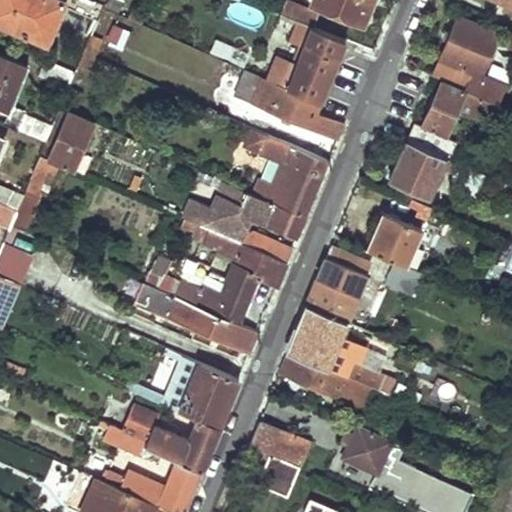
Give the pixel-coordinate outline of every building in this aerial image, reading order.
[(0,0),(0,22),(47,43),(64,5),(97,19),(105,2),(101,0),(100,0),(0,0)] [(374,0),(315,0),(313,5),(364,26),(374,0)] [(318,18),(287,6),(283,15),(314,27),(318,18)] [(482,76),(501,33),(461,15),(435,76),(442,79),(499,105),(502,106),(510,88),(482,76)] [(123,48),(130,28),(111,22),(105,42),(123,48)] [(183,59),(202,66),(193,89),(208,94),(222,57),(137,25),(122,63),(155,76),(161,60),(180,67),(183,59)] [(347,41),(314,27),(287,89),(320,103),(347,41)] [(511,49),(511,28),(503,45),(511,49)] [(214,37),(209,52),(245,64),(250,49),(214,37)] [(0,102),(10,107),(28,66),(0,53),(0,102)] [(39,73),(69,86),(76,72),(46,59),(39,73)] [(287,89),(262,78),(251,103),(337,141),(345,123),(317,110),(320,103),(287,89)] [(499,105),(442,79),(422,126),(415,122),(408,139),(458,162),(466,145),(449,138),(460,112),(490,126),(499,105)] [(24,112),(17,127),(47,140),(53,124),(24,112)] [(482,173),(458,162),(408,139),(389,180),(429,198),(444,164),(454,169),(453,171),(478,182),(482,173)] [(330,159),(292,143),(284,162),(298,168),(289,189),(275,183),(268,198),(307,215),(330,159)] [(0,201),(18,209),(24,194),(0,183),(0,201)] [(298,235),(307,215),(268,198),(233,183),(221,209),(199,199),(193,214),(243,236),(253,215),(298,235)] [(0,220),(11,226),(12,222),(18,209),(0,201),(0,220)] [(408,266),(423,229),(383,212),(368,249),(397,262),(408,266)] [(294,246),(254,230),(249,243),(288,260),(294,246)] [(279,282),(288,260),(249,243),(229,235),(223,249),(240,256),(237,264),(264,275),(279,282)] [(372,265),(332,246),(308,304),(347,323),(372,265)] [(408,266),(397,262),(386,285),(415,298),(426,275),(408,266)] [(242,323),(264,275),(237,264),(225,291),(206,282),(204,287),(193,282),(186,298),(222,314),(242,323)] [(0,324),(18,281),(0,272),(0,324)] [(175,319),(213,336),(222,314),(186,298),(175,319)] [(347,323),(308,304),(288,350),(327,368),(347,323)] [(242,323),(222,314),(213,336),(250,353),(259,330),(242,323)] [(168,327),(139,315),(132,331),(161,343),(168,327)] [(217,342),(211,340),(206,351),(223,358),(226,350),(216,346),(217,342)] [(327,368),(288,350),(279,373),(364,412),(375,389),(344,375),(327,368)] [(219,426),(240,379),(183,354),(162,401),(172,405),(199,418),(219,426)] [(351,362),(344,375),(375,389),(378,391),(383,378),(351,362)] [(170,455),(203,469),(219,426),(199,418),(190,439),(130,410),(123,427),(149,438),(147,444),(170,455)] [(311,442),(296,435),(295,437),(259,422),(249,445),(259,449),(300,468),(311,442)] [(373,486),(428,511),(464,511),(473,495),(401,462),(407,448),(359,425),(354,435),(347,432),(341,444),(348,447),(343,459),(378,475),(373,486)] [(118,446),(112,464),(127,469),(133,451),(118,446)] [(287,498),(300,468),(259,449),(247,474),(260,479),(257,485),(287,498)] [(178,511),(183,511),(203,469),(170,455),(167,463),(175,466),(167,485),(129,469),(121,487),(161,505),(178,511)] [(121,487),(96,476),(80,511),(81,511),(157,511),(161,505),(121,487)] [(339,511),(341,510),(311,497),(304,511),(339,511)]
